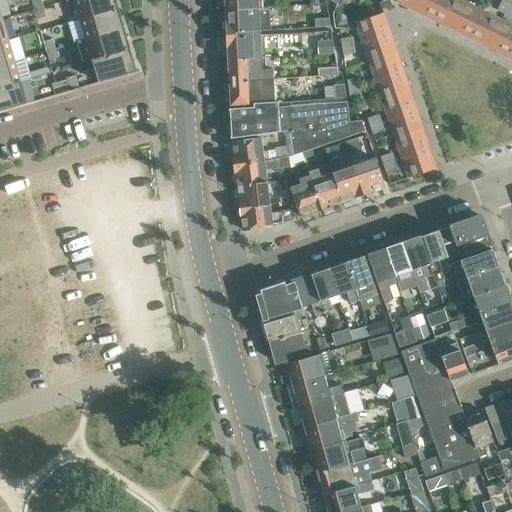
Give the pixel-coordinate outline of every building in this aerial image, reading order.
[(41,0),(31,0),(34,9),(43,7),(41,0)] [(73,0),(79,19),(118,8),(115,0),(73,0)] [(225,10),(260,8),(259,0),(221,0),(222,6),(225,8),(225,10)] [(414,11),(419,0),(395,0),(395,1),(414,11)] [(441,0),(419,0),(414,11),(432,20),(441,0)] [(464,3),(458,0),(441,0),(432,20),(451,29),(464,3)] [(509,2),(503,0),(500,0),(496,9),(503,13),(509,2)] [(511,4),(509,2),(503,13),(511,16),(511,13),(511,4)] [(483,12),(464,3),(451,29),(469,38),(483,12)] [(43,7),(34,9),(37,19),(46,16),(43,7)] [(260,8),(225,10),(225,19),(223,21),(223,29),(226,31),(226,33),(261,31),(261,30),(269,30),(268,12),(272,11),(273,16),(290,15),(290,7),(260,9),(260,8)] [(79,19),(85,38),(85,40),(124,29),(118,8),(79,19)] [(382,12),(382,13),(355,22),(361,41),(389,32),(382,12)] [(500,21),(483,12),(469,38),(487,47),(500,21)] [(346,18),(341,15),(335,16),(337,26),(347,24),(346,18)] [(315,27),(329,26),(328,18),(314,18),(315,27)] [(0,19),(0,42),(8,40),(2,19),(0,19)] [(505,56),(511,42),(511,26),(500,21),(487,47),(505,56)] [(83,64),(92,61),(91,61),(130,50),(124,29),(85,40),(85,38),(77,40),(83,64)] [(261,31),(226,33),(227,39),(223,39),(224,51),(227,50),(228,59),(263,57),(262,35),(261,31)] [(389,32),(361,41),(368,61),(396,52),(389,32)] [(340,39),(341,47),(352,45),(351,37),(340,39)] [(52,38),(43,41),(46,51),(55,48),(52,38)] [(0,64),(14,60),(8,40),(0,42),(0,64)] [(333,53),(332,40),(317,42),(319,54),(333,53)] [(341,47),(342,55),(354,54),(352,45),(341,47)] [(55,48),(46,51),(49,61),(58,58),(55,48)] [(91,61),(92,61),(98,82),(129,73),(129,72),(135,70),(130,52),(130,50),(91,61)] [(396,52),(368,61),(374,80),(402,71),(396,52)] [(263,57),(228,59),(228,61),(225,63),(225,70),(228,72),(229,81),(273,79),(272,69),(264,69),(263,57)] [(0,64),(0,86),(20,81),(14,60),(0,64)] [(318,76),(338,75),(336,67),(317,68),(318,76)] [(402,71),(374,80),(381,100),(409,90),(402,71)] [(65,78),(68,88),(78,86),(75,75),(65,78)] [(68,90),(65,79),(52,83),(55,94),(68,90)] [(230,94),(230,104),(274,102),(273,79),(229,81),(229,82),(226,82),(227,94),(230,94)] [(346,80),(347,88),(359,86),(358,79),(346,80)] [(0,110),(26,103),(20,81),(0,86),(0,110)] [(324,87),(324,99),(345,98),(343,84),(333,85),(333,86),(324,87)] [(347,88),(349,96),(360,94),(359,86),(347,88)] [(409,90),(381,100),(388,119),(415,110),(409,90)] [(286,145),(287,158),(288,157),(300,153),(311,149),(364,131),(360,120),(348,122),(345,98),(324,99),(274,102),(230,104),(230,108),(228,108),(230,138),(284,131),(286,145)] [(415,110),(388,119),(394,139),(422,129),(415,110)] [(369,126),(380,122),(377,114),(366,118),(369,126)] [(369,126),(372,134),(383,130),(380,122),(369,126)] [(429,149),(427,143),(422,129),(394,139),(401,158),(429,149)] [(233,154),(234,164),(264,161),(261,138),(231,142),(232,145),(230,147),(230,152),(233,154)] [(274,147),(275,159),(287,158),(286,145),(274,147)] [(338,146),(324,150),(326,157),(340,152),(338,146)] [(311,149),(300,153),(304,165),(315,161),(311,149)] [(429,149),(401,158),(408,178),(435,168),(429,149)] [(304,165),(300,153),(288,157),(289,167),(289,170),(304,165)] [(382,165),(393,161),(391,153),(379,157),(382,165)] [(234,164),(236,176),(233,176),(235,186),(266,182),(265,170),(289,167),(288,157),(287,158),(275,159),(264,161),(234,164)] [(352,166),(362,193),(372,190),(372,192),(380,189),(380,187),(382,186),(373,159),(352,166)] [(382,165),(384,172),(396,168),(393,161),(382,165)] [(362,193),(352,166),(331,173),(342,202),(349,200),(350,197),(362,193)] [(308,174),(320,208),(330,204),(333,205),(342,202),(331,173),(320,177),(317,168),(310,171),(310,172),(307,173),(308,174)] [(290,187),(299,215),(300,214),(301,216),(320,209),(320,208),(308,174),(297,178),(299,184),(290,187)] [(238,197),(240,207),(240,208),(269,204),(266,182),(235,186),(236,197),(238,197)] [(240,208),(240,207),(238,208),(240,228),(243,228),(243,230),(272,226),(296,218),(293,209),(270,211),(269,204),(240,208)] [(436,229),(436,231),(443,250),(455,246),(459,256),(491,245),(481,217),(476,215),(436,229)] [(443,250),(436,231),(427,234),(427,232),(418,235),(432,275),(439,272),(435,261),(446,257),(443,250)] [(428,290),(424,278),(432,275),(418,235),(410,238),(411,239),(402,242),(415,281),(419,293),(428,290)] [(391,244),(384,246),(398,287),(399,287),(415,281),(402,242),(392,246),(391,244)] [(375,249),(376,252),(366,255),(383,302),(402,295),(399,287),(398,287),(384,246),(375,249)] [(492,252),(491,249),(461,260),(465,270),(453,274),(456,282),(497,267),(495,263),(497,260),(494,253),(492,252)] [(350,259),(345,260),(358,300),(367,297),(363,286),(372,283),(363,256),(352,260),(350,259)] [(328,268),(337,295),(345,292),(349,303),(358,300),(345,260),(338,263),(337,265),(328,268)] [(474,295),(505,283),(502,274),(499,274),(497,267),(456,282),(462,299),(474,295)] [(310,272),(324,313),(332,310),(328,298),(337,295),(328,268),(317,272),(315,270),(310,272)] [(302,277),(292,280),(302,309),(307,315),(313,313),(314,316),(324,313),(310,272),(303,275),(302,277)] [(263,319),(263,320),(302,309),(292,280),(292,278),(260,290),(261,294),(257,295),(263,319)] [(469,316),(509,302),(507,295),(509,292),(505,283),(474,295),(478,305),(466,309),(469,316)] [(485,331),(511,320),(511,308),(509,302),(469,316),(457,320),(449,323),(452,332),(472,324),(481,321),(485,331)] [(453,308),(445,311),(444,311),(449,323),(457,320),(453,308)] [(263,320),(270,342),(300,333),(308,330),(305,319),(308,316),(307,315),(302,309),(263,320)] [(435,340),(450,380),(456,378),(457,380),(466,377),(465,375),(467,374),(456,343),(446,347),(435,315),(426,318),(435,340)] [(385,319),(384,319),(368,323),(371,334),(388,330),(385,319)] [(511,320),(485,331),(488,341),(479,345),(482,352),(511,340),(511,320)] [(352,340),(370,335),(367,326),(349,331),(352,340)] [(429,338),(425,326),(412,330),(416,343),(429,338)] [(416,343),(412,330),(411,329),(394,335),(399,349),(416,343)] [(340,331),(331,334),(333,341),(335,345),(344,343),(340,331)] [(300,333),(270,342),(275,362),(309,352),(307,345),(304,346),(300,333)] [(380,336),(375,338),(381,359),(387,357),(396,354),(389,334),(380,336)] [(329,346),(327,344),(322,338),(316,339),(319,349),(329,346)] [(457,400),(453,388),(451,383),(450,380),(435,340),(400,353),(408,375),(416,395),(423,416),(425,422),(438,456),(420,462),(425,475),(479,457),(463,417),(462,414),(457,400)] [(511,340),(482,352),(485,360),(494,357),(497,365),(511,360),(511,340)] [(288,377),(290,385),(323,375),(331,373),(328,360),(334,358),(332,350),(286,363),(289,374),(288,377)] [(403,375),(398,358),(381,363),(387,380),(403,375)] [(292,393),(295,394),(298,405),(343,393),(343,392),(341,385),(327,389),(323,375),(290,385),(292,393)] [(416,395),(408,375),(389,380),(396,400),(403,398),(416,395)] [(298,405),(304,426),(350,413),(343,392),(343,393),(298,405)] [(423,416),(416,395),(403,398),(409,420),(423,416)] [(511,408),(503,411),(506,419),(511,417),(511,397),(510,398),(511,404),(511,408)] [(484,407),(490,424),(499,421),(493,404),(484,407)] [(479,457),(480,457),(486,455),(482,445),(492,442),(481,411),(479,411),(476,410),(470,412),(469,415),(463,417),(479,457)] [(350,413),(304,426),(310,447),(352,436),(350,432),(357,430),(354,421),(358,420),(356,412),(350,414),(350,413)] [(409,420),(407,421),(411,435),(425,422),(423,416),(409,420)] [(402,449),(413,446),(414,446),(411,435),(407,421),(407,420),(395,423),(402,449)] [(311,451),(317,473),(348,464),(346,457),(345,453),(365,447),(362,437),(311,451)] [(415,454),(413,446),(402,449),(404,457),(415,454)] [(501,461),(508,458),(511,456),(511,447),(498,452),(501,461)] [(377,456),(348,464),(317,473),(322,494),(371,481),(368,472),(381,468),(377,456)] [(501,461),(501,462),(505,473),(506,477),(511,475),(511,470),(508,458),(501,461)] [(459,468),(463,478),(479,473),(475,462),(459,468)] [(487,478),(505,473),(501,462),(484,467),(487,478)] [(463,478),(459,468),(443,474),(446,484),(463,478)] [(415,469),(404,472),(406,480),(418,477),(415,469)] [(443,474),(424,481),(427,490),(446,484),(443,474)] [(502,480),(484,487),(487,495),(505,489),(502,480)] [(326,505),(324,507),(325,511),(337,511),(360,506),(357,495),(373,490),(371,481),(322,494),(326,505)] [(422,490),(408,493),(414,511),(419,511),(429,509),(422,490)] [(493,511),(489,500),(481,503),(484,511),(493,511)]
